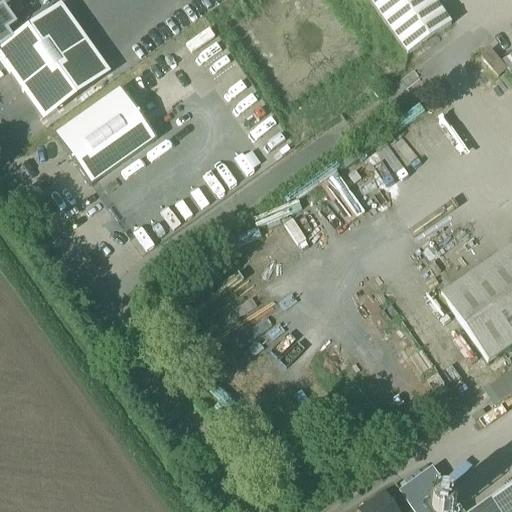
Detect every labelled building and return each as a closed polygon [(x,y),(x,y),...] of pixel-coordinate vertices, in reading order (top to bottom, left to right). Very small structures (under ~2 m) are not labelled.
[(451,27),(432,0),(366,0),(407,58),(451,27)] [(13,41),(0,50),(0,65),(43,125),(111,76),(61,7),(13,41)] [(0,50),(13,41),(8,34),(16,28),(2,8),(0,9),(0,50)] [(498,89),(511,80),(511,51),(494,63),(487,52),(478,58),(498,89)] [(121,92),(55,140),(89,189),(156,142),(121,92)] [(511,249),(442,300),(489,365),(511,348),(511,249)] [(511,367),(474,393),(486,411),(511,393),(511,367)] [(511,511),(511,487),(476,511),(511,511)] [(393,511),(382,496),(359,511),(393,511)] [(446,498),(443,497),(440,498),(436,499),(434,501),(432,504),(432,508),(432,511),(452,511),(453,511),(453,508),(453,505),(451,502),(449,500),(446,498)]
